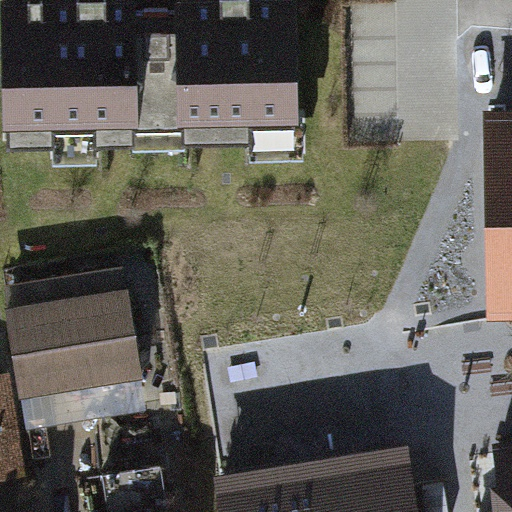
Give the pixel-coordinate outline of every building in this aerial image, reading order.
[(133,0),(6,0),(10,138),(297,131),(294,0),(181,0),(181,6),(134,7),(133,0)] [(511,130),(485,131),(487,267),(511,267),(511,130)] [(131,278),(9,300),(25,388),(147,366),(131,278)] [(0,458),(9,457),(0,386),(0,458)] [(215,474),(221,511),(419,511),(408,442),(215,474)] [(511,511),(511,448),(496,451),(504,511),(511,511)] [(167,511),(160,464),(108,472),(113,511),(167,511)]
